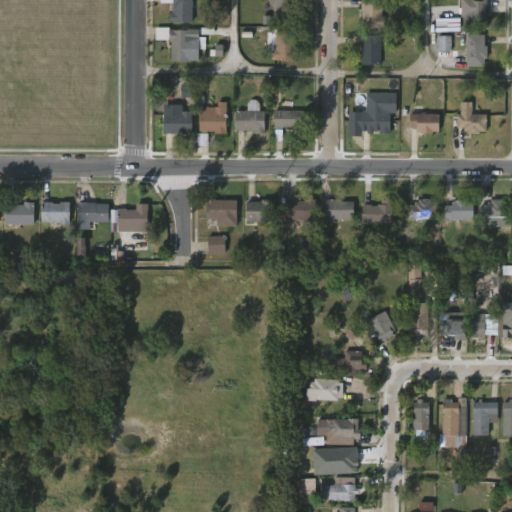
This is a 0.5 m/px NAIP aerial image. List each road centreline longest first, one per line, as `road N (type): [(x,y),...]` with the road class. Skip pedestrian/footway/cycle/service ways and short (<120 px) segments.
road 1 (residential): [(0,168),(511,168)]
road 2 (residential): [(394,496),(399,382),(408,374),(511,374)]
road 3 (residential): [(330,0),(332,169)]
road 4 (residential): [(134,0),(133,168)]
